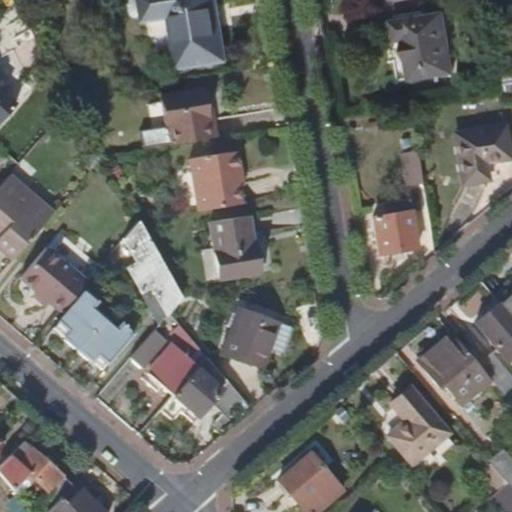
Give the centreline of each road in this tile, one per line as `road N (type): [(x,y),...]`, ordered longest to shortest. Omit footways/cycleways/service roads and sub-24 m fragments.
road 1 (residential): [(294,0),(358,354)]
road 2 (residential): [(0,350),(181,504)]
road 3 (residential): [(181,504),(358,354)]
road 4 (residential): [(358,354),(511,218)]
